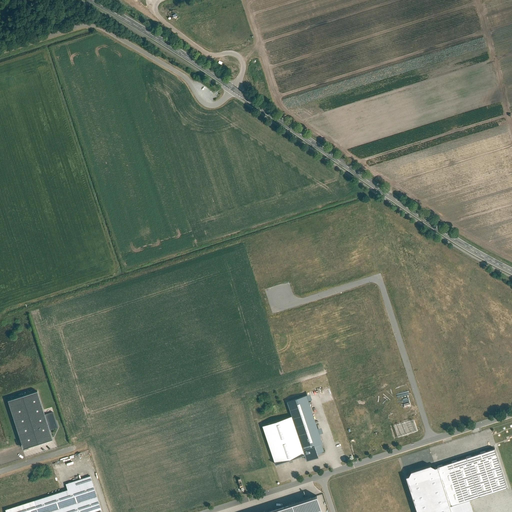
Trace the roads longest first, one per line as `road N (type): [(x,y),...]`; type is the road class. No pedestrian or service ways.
road 1 (secondary): [(511,269),(232,87)]
road 2 (unclassified): [(232,87),(217,103),(199,99),(184,76),(97,25),(0,49)]
road 3 (residential): [(511,414),(320,475)]
road 4 (secondary): [(232,87),(91,0)]
road 5 (unclassified): [(162,0),(154,11),(201,49),(240,58),(232,87)]
